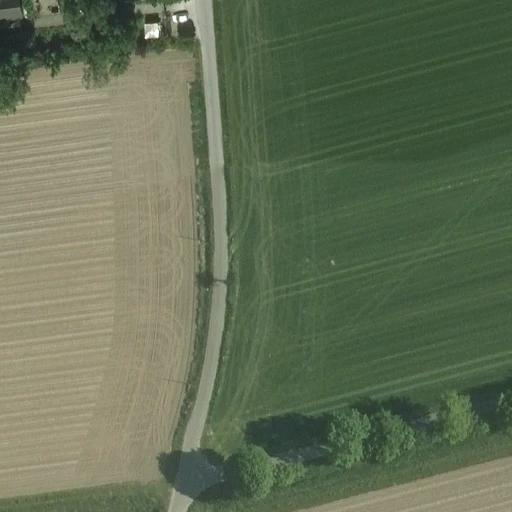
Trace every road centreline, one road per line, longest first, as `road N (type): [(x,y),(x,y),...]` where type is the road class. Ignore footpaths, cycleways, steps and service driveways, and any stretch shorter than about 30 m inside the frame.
road 1 (unclassified): [(185,475),(214,342),(221,241),(202,0)]
road 2 (unclassified): [(185,475),(214,477),(511,398)]
